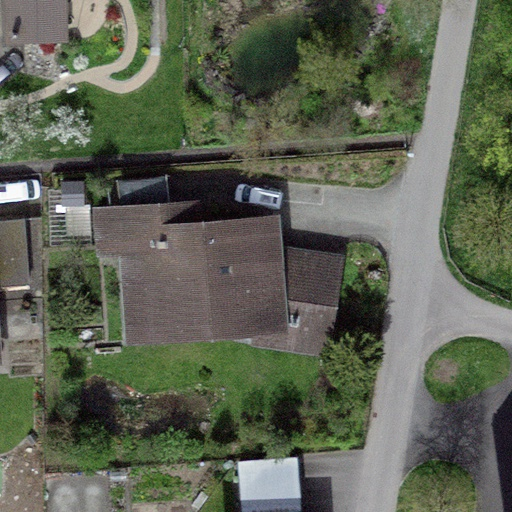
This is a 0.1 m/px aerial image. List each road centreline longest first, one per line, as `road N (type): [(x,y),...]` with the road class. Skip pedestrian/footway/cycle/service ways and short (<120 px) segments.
road 1 (residential): [(406,313),(450,0)]
road 2 (residential): [(372,511),(406,313)]
